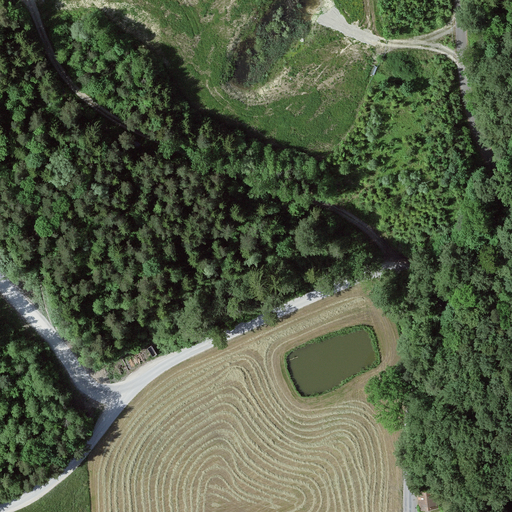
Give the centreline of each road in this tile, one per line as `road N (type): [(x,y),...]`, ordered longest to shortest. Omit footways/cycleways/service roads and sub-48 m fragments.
road 1 (track): [(391,269),(380,237),(333,208),(249,179),(95,105),(69,81),(28,0)]
road 2 (unclassified): [(505,197),(465,268),(413,405),(410,511)]
road 3 (unclassified): [(460,0),(467,96),(505,197)]
road 4 (track): [(120,403),(82,374),(0,269)]
road 5 (track): [(461,19),(424,42),(386,43),(326,17)]
